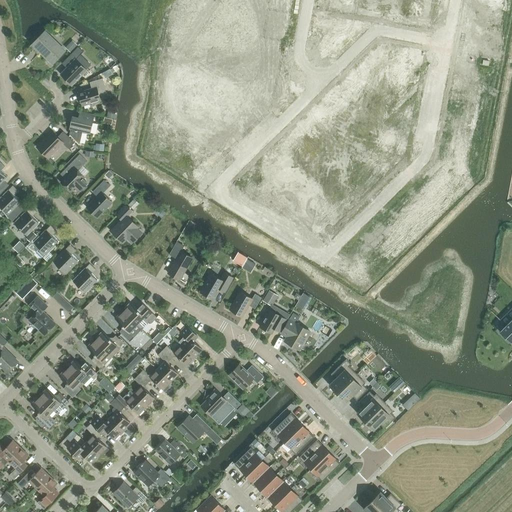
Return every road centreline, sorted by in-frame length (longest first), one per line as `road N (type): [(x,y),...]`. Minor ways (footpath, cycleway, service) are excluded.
road 1 (residential): [(445,43),(423,157),(319,259),(217,193)]
road 2 (residential): [(82,484),(101,484),(240,336)]
road 3 (residential): [(375,463),(240,336)]
road 4 (residential): [(0,403),(129,271)]
road 5 (residential): [(129,271),(32,180),(14,141)]
road 6 (residential): [(375,463),(409,436),(483,432),(511,410)]
road 7 (residential): [(322,85),(217,193)]
road 8 (residential): [(445,43),(377,29),(322,85)]
road 9 (residential): [(240,336),(129,271)]
